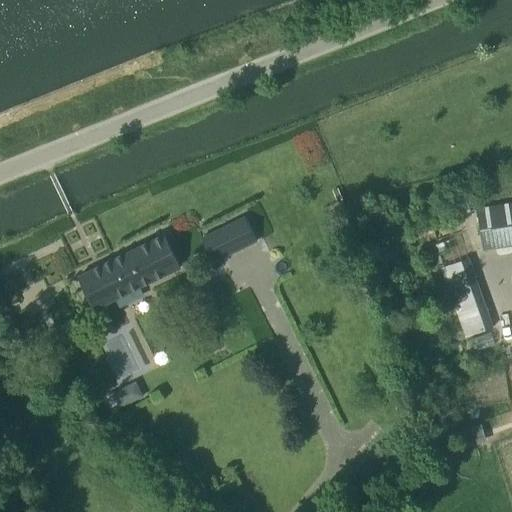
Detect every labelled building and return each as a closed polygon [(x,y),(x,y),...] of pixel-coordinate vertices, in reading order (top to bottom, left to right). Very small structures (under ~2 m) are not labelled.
[(511,250),(511,247),(511,244),(511,203),(476,209),(482,249),(496,247),(497,252),(500,255),(510,253),(511,250)] [(245,217),(201,238),(213,262),(257,241),(245,217)] [(164,234),(78,277),(94,309),(180,267),(164,234)] [(469,259),(449,266),(471,333),(491,326),(469,259)] [(98,340),(115,377),(143,364),(126,327),(98,340)] [(117,408),(146,395),(140,379),(110,392),(117,408)]
